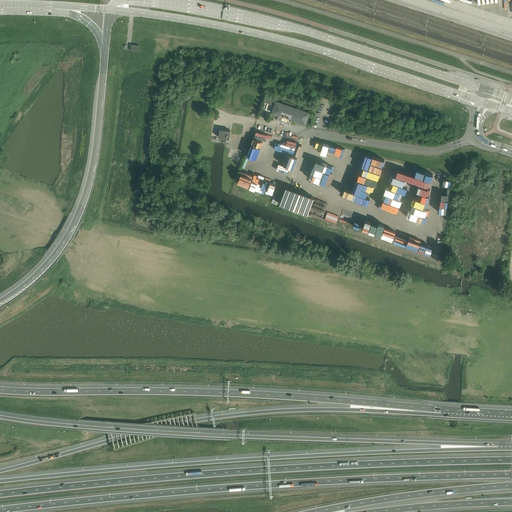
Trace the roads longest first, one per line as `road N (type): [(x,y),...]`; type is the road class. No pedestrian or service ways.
road 1 (motorway): [(511,460),(234,469),(0,494)]
road 2 (motorway): [(0,510),(233,488),(511,475)]
road 3 (motorway): [(498,447),(0,480)]
road 4 (motorway): [(498,447),(0,417)]
road 5 (motorway): [(442,412),(226,415),(0,469)]
road 6 (motorway): [(442,412),(272,396),(0,389)]
road 7 (secondary): [(110,10),(308,46),(481,102)]
road 8 (secondary): [(485,89),(290,26),(170,0)]
road 9 (motorway): [(104,56),(81,207),(51,259),(0,302)]
road 10 (unclassified): [(476,137),(425,150),(257,121)]
road 11 (motorway): [(317,511),(511,485)]
road 12 (motorway): [(383,511),(511,502)]
